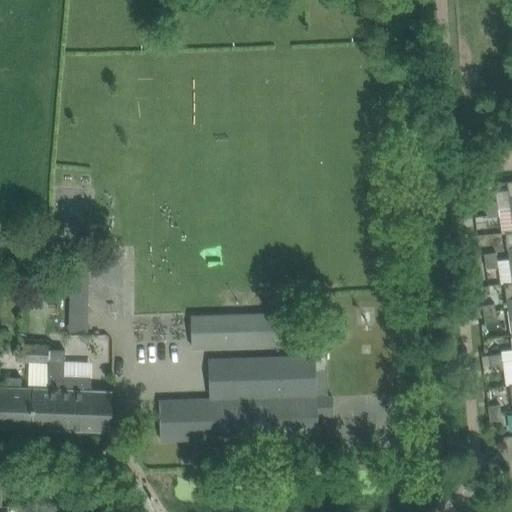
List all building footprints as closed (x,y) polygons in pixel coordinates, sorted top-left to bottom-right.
[(497,203),(486,204),(485,204),(486,211),(498,210),(497,203)] [(498,216),(498,210),(486,211),(487,218),(498,216)] [(89,245),(69,245),(69,295),(88,295),(89,245)] [(495,254),(484,255),(485,262),(496,261),(495,254)] [(497,268),(496,261),(485,262),(486,269),(497,268)] [(495,304),(483,306),(484,313),(496,312),(495,304)] [(497,319),(496,312),(484,313),(485,320),(497,319)] [(192,315),(193,347),(240,346),(239,313),(192,315)] [(511,333),(511,334),(511,344),(511,348),(501,350),(501,354),(502,360),(511,358),(511,333)] [(49,362),(49,349),(49,346),(19,345),(19,361),(49,362)] [(49,362),(49,389),(22,388),(22,378),(6,377),(5,387),(0,386),(0,426),(51,428),(110,430),(112,391),(90,390),(91,377),(64,376),(64,349),(49,349),(49,362)] [(502,361),(501,354),(489,356),(490,363),(502,361)] [(316,395),(315,356),(237,358),(238,398),(160,400),(161,440),(318,435),(317,415),(333,415),(332,396),(316,396),(316,395)] [(511,358),(502,360),(502,361),(503,368),(505,385),(509,385),(511,384),(511,358)] [(503,368),(502,361),(490,363),(491,370),(503,368)] [(500,412),(499,405),(488,406),(489,414),(500,412)] [(501,419),(500,412),(489,414),(490,421),(501,419)]
